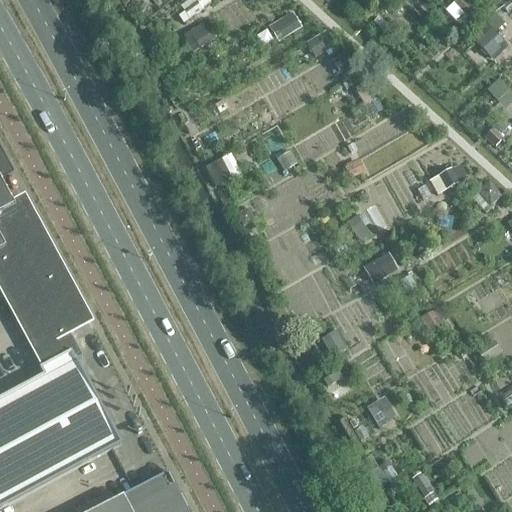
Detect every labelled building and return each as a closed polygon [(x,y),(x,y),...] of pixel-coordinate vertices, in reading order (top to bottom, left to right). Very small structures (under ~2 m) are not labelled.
[(195,0),(184,0),(179,4),(189,20),(203,10),(195,0)] [(462,24),(477,10),(467,0),(459,0),(449,9),(462,24)] [(291,11),(274,22),(276,25),(283,36),(284,38),(301,27),(291,11)] [(204,22),(188,31),(199,49),(214,40),(204,22)] [(283,36),(276,25),(265,32),(272,43),(283,36)] [(478,44),(495,56),(508,39),(490,26),(478,44)] [(326,29),(304,43),(315,60),(337,46),(326,29)] [(355,89),(365,106),(373,102),(362,85),(355,89)] [(373,102),(365,106),(372,117),(384,110),(377,98),(373,102)] [(222,99),(213,105),(220,114),(229,108),(222,99)] [(289,151),(276,159),(284,173),(297,165),(289,151)] [(0,287),(35,352),(55,341),(64,359),(40,371),(44,378),(0,401),(0,511),(121,446),(76,362),(82,359),(69,334),(89,323),(23,201),(13,206),(11,202),(11,201),(10,201),(6,194),(7,193),(6,192),(2,185),(1,184),(0,182),(0,178),(9,174),(0,157),(0,287)] [(452,167),(437,174),(446,191),(461,183),(452,167)] [(490,180),(476,193),(490,208),(503,195),(490,180)] [(387,251),(362,265),(373,284),(398,270),(387,251)] [(409,275),(393,283),(401,296),(416,288),(409,275)] [(494,339),(475,351),(484,365),(503,353),(494,339)] [(380,426),(398,416),(388,396),(369,406),(380,426)] [(186,511),(167,476),(96,511),(186,511)]
